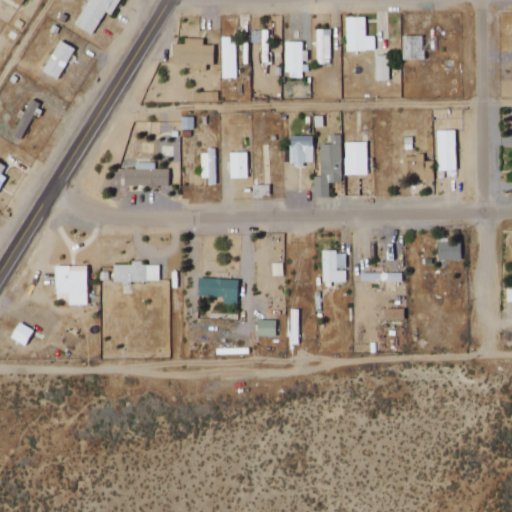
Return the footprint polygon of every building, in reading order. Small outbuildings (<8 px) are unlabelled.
[(86,0),(74,26),(92,34),(102,11),(111,14),(117,0),(86,0)] [(363,16),(343,16),(344,50),(373,49),(373,35),(364,35),(363,16)] [(328,28),(314,28),(315,64),(329,64),(328,28)] [(249,29),(249,42),(260,42),(260,50),(267,50),(266,29),(249,29)] [(401,35),(401,59),(422,59),(421,35),(401,35)] [(201,37),(183,37),(182,43),(171,43),(171,62),(211,63),(211,44),(201,44),(201,37)] [(220,78),(235,77),(234,37),(220,38),(220,78)] [(42,72),(59,78),(71,46),(55,40),(42,72)] [(285,75),(305,75),(305,61),(306,61),(306,50),(301,50),(301,41),(284,41),(285,75)] [(387,80),(387,54),(373,55),(373,80),(387,80)] [(190,101),(216,100),(216,91),(190,91),(190,101)] [(19,138),(37,102),(29,98),(22,111),(21,110),(8,133),(19,138)] [(192,128),(191,116),(179,116),(179,129),(192,128)] [(453,129),(435,130),(436,170),(455,170),(453,129)] [(340,134),(329,134),(328,144),(319,143),(318,176),(312,176),(312,196),(327,196),(328,182),(340,182),(340,134)] [(311,135),(288,135),(289,166),(302,166),(302,162),(311,161),(311,135)] [(366,174),(365,141),(343,142),(344,175),(366,174)] [(199,150),(200,177),(206,177),(206,184),(215,184),(214,150),(199,150)] [(246,178),(245,151),(228,152),(228,178),(246,178)] [(432,179),(431,160),(422,161),(422,154),(402,155),(402,180),(432,179)] [(122,168),(123,185),(167,185),(166,168),(153,168),(153,161),(133,162),(133,168),(122,168)] [(437,259),(459,259),(459,238),(436,238),(437,259)] [(344,281),(344,253),(335,253),(335,249),(320,250),(321,281),(344,281)] [(280,262),(270,262),(270,275),(280,275),(280,262)] [(111,263),(111,281),(158,281),(158,264),(141,265),(141,263),(111,263)] [(53,265),(53,292),(66,292),(66,304),(86,304),(86,265),(53,265)] [(401,272),(360,272),(360,281),(401,281),(401,272)] [(195,296),(222,296),(221,303),(235,303),(236,278),(196,277),(195,296)] [(403,320),(403,308),(382,308),(383,320),(403,320)] [(274,336),(275,320),(256,320),(256,335),(274,336)] [(31,330),(17,322),(8,337),(23,345),(31,330)]
